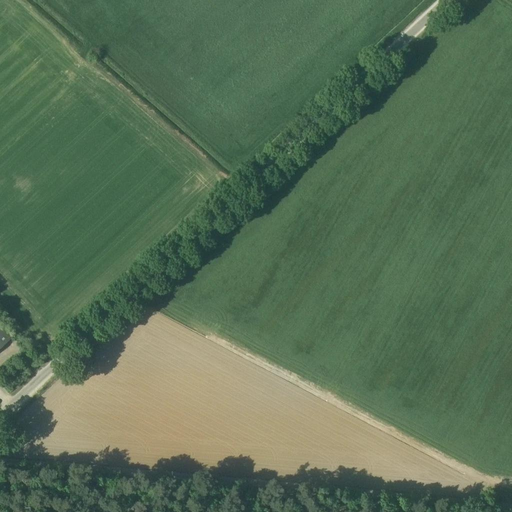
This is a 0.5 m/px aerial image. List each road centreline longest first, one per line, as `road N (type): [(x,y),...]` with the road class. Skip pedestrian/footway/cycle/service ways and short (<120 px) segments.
road 1 (unclassified): [(0,419),(445,0)]
road 2 (track): [(511,505),(0,462)]
